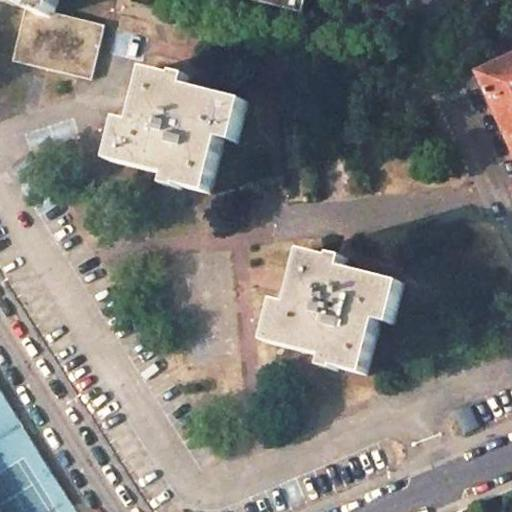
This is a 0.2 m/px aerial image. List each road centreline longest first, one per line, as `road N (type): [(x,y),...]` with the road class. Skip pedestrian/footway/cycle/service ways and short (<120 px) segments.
road 1 (residential): [(123,511),(0,324)]
road 2 (residential): [(422,0),(511,194)]
road 3 (residential): [(379,511),(511,453)]
